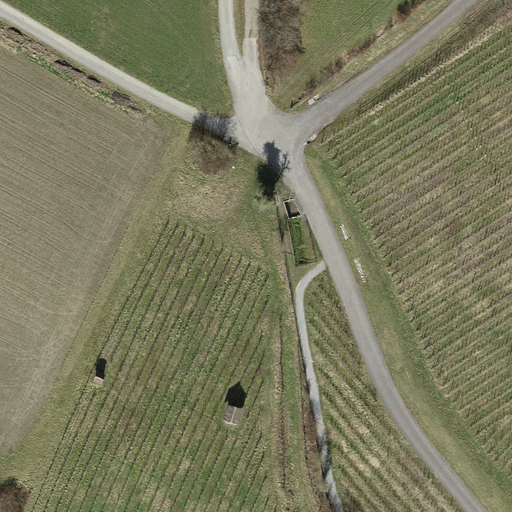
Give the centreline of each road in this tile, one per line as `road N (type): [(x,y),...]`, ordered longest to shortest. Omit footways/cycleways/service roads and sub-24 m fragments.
road 1 (track): [(274,139),(314,206),(391,387),(479,511)]
road 2 (track): [(235,132),(140,89),(0,8)]
road 3 (track): [(274,139),(329,108),(469,0)]
road 4 (track): [(224,0),(235,75),(274,139)]
road 5 (track): [(274,139),(258,71),(259,0)]
